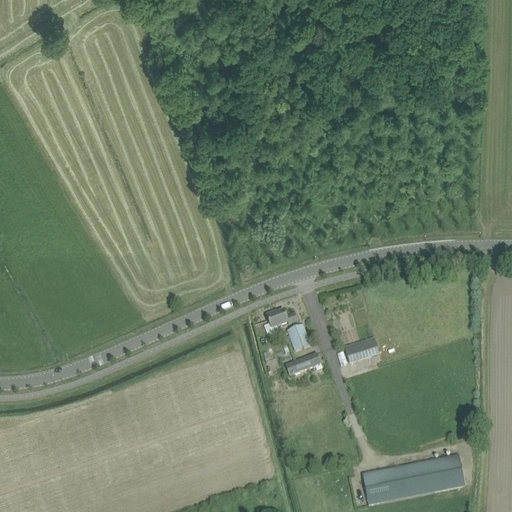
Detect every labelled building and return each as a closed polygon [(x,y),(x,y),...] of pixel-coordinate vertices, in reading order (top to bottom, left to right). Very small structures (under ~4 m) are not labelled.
[(287,318),(284,311),(274,315),(273,313),(267,316),(270,325),(264,327),(267,334),(271,336),(279,333),(277,327),(288,323),(289,325),(298,322),(295,315),(287,318)] [(294,347),(308,341),(303,326),(288,332),(294,347)] [(349,364),(380,355),(375,339),(345,349),(349,364)] [(296,352),(311,347),(308,341),(294,347),(296,352)] [(286,367),(290,377),(321,365),(317,355),(286,367)] [(368,507),(466,488),(460,456),(362,475),(368,507)]
